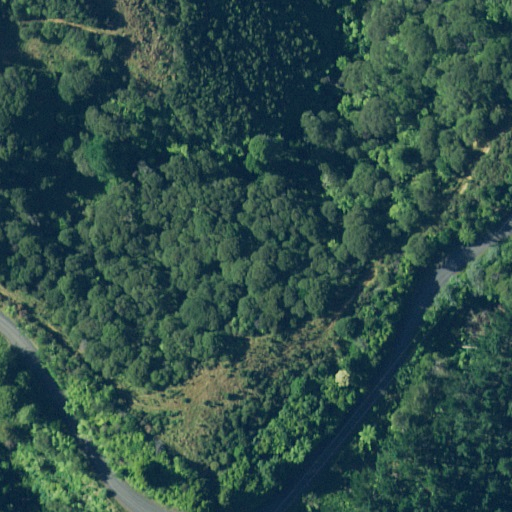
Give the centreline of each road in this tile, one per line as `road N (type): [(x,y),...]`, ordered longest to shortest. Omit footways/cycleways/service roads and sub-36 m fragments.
road 1 (unclassified): [(264,511),(328,446),(393,353),(423,292),(511,222)]
road 2 (unclassified): [(0,339),(27,355),(142,511)]
